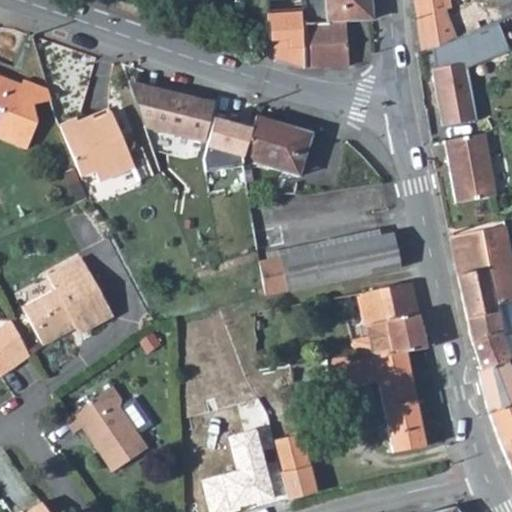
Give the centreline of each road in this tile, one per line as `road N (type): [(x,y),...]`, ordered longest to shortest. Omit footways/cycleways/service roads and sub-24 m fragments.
road 1 (secondary): [(25,0),(196,57),(398,110)]
road 2 (secondary): [(398,110),(442,327),(482,472)]
road 3 (residential): [(333,511),(482,472)]
